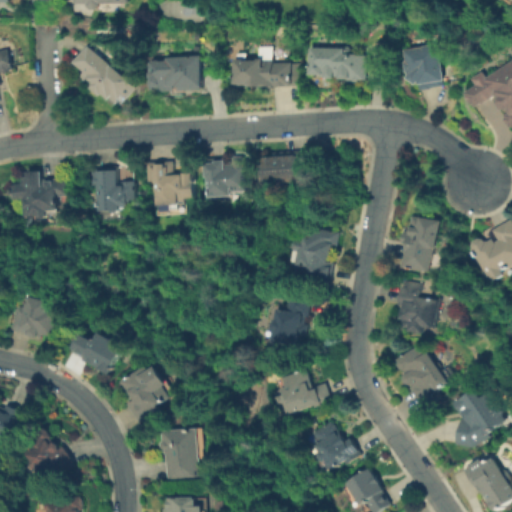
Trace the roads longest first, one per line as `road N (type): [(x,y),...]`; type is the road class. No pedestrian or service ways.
road 1 (residential): [(477,182),(444,144),(388,122),(0,147)]
road 2 (residential): [(448,511),(379,407),(355,343),(388,122)]
road 3 (residential): [(0,359),(55,379),(100,416),(116,446),(122,511)]
